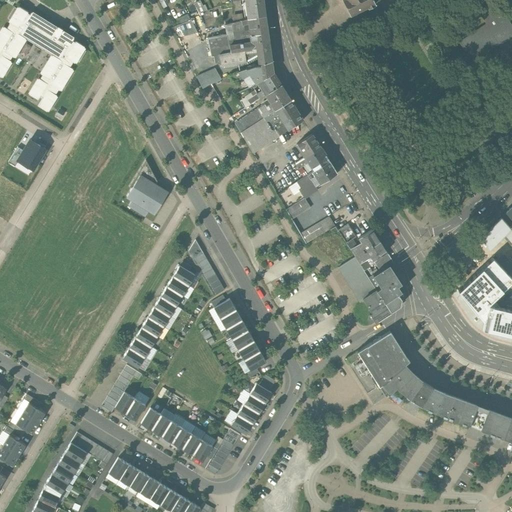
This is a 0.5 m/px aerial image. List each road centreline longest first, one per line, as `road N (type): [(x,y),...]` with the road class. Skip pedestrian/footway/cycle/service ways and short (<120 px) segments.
road 1 (residential): [(192,191),(295,376),(292,395),(231,499)]
road 2 (secondary): [(276,0),(293,61),(392,227)]
road 3 (residential): [(192,191),(64,400)]
road 4 (residential): [(64,400),(231,499)]
road 5 (residential): [(116,62),(192,191)]
road 6 (secondary): [(418,271),(470,347),(511,362)]
road 7 (residential): [(64,400),(0,507)]
